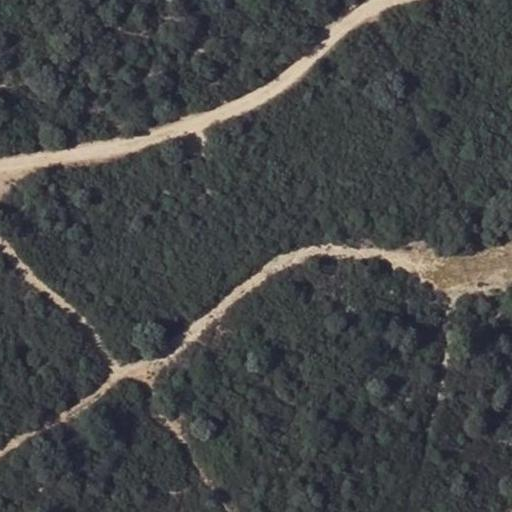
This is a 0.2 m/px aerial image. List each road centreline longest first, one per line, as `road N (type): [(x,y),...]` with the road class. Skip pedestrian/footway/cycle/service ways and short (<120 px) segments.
road 1 (track): [(0,467),(319,240),(491,267),(511,260)]
road 2 (track): [(374,0),(262,96),(208,118),(0,160)]
